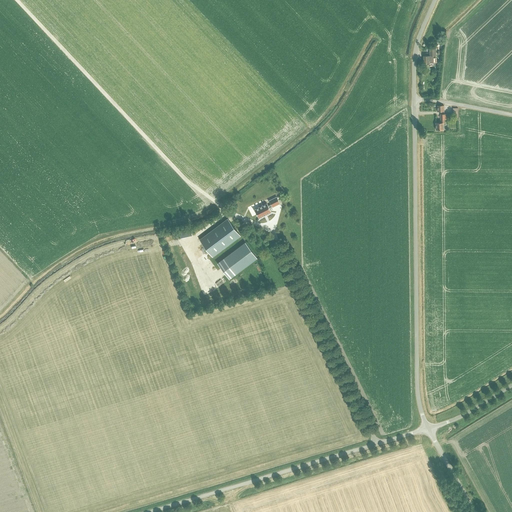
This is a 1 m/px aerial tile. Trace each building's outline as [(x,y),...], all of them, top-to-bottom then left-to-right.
[(424,56),(424,63),(433,63),(433,56),(436,56),(436,49),(430,49),(430,56),(424,56)] [(436,123),(436,130),(443,130),(443,123),(444,123),(444,120),(447,119),(446,115),(440,115),(441,123),(436,123)] [(277,197),(269,201),(271,205),(272,207),(280,203),(277,197)] [(267,203),(255,210),(259,218),(271,212),(269,208),(272,207),(271,205),(268,206),(267,203)] [(213,257),(235,240),(241,236),(228,219),(200,240),(213,257)] [(177,232),(178,239),(192,235),(191,229),(177,232)] [(245,242),(217,263),(229,279),(257,258),(245,242)]
